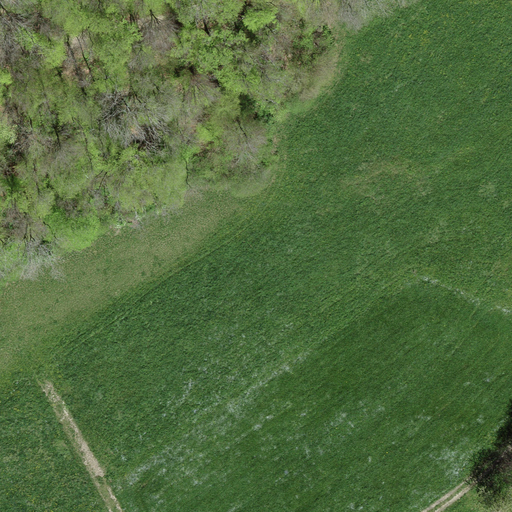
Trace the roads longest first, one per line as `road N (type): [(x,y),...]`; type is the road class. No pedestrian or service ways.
road 1 (track): [(245,0),(0,27)]
road 2 (track): [(52,400),(110,511)]
